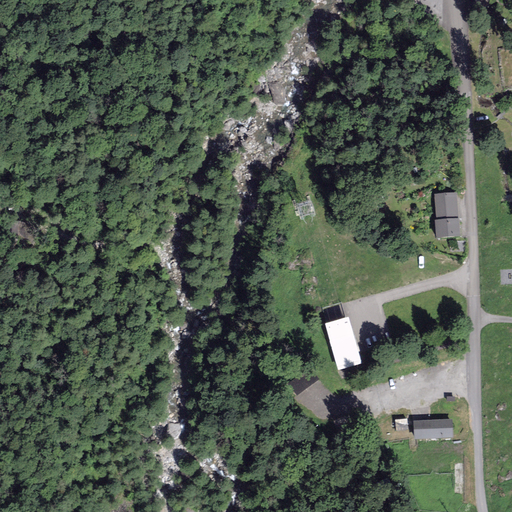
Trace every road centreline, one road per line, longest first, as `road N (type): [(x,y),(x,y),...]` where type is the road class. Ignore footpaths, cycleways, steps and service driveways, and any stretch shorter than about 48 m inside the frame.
road 1 (unclassified): [(475,317),(456,0)]
road 2 (unclassified): [(482,511),(475,317)]
